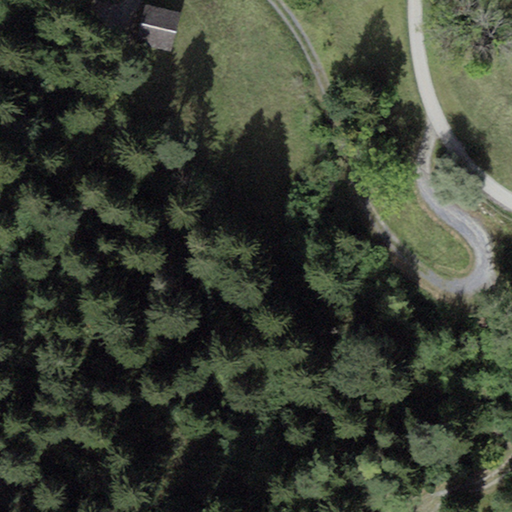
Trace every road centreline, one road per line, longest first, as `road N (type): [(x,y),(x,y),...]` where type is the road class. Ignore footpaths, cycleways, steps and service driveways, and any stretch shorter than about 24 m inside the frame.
road 1 (track): [(482,276),(452,283),(393,247),(360,195),(342,121),(297,32),(270,0)]
road 2 (residential): [(511,201),(480,181),(438,128),(417,48),(418,0)]
road 3 (track): [(438,128),(421,173),(438,204),(476,235),(482,276),(511,307)]
